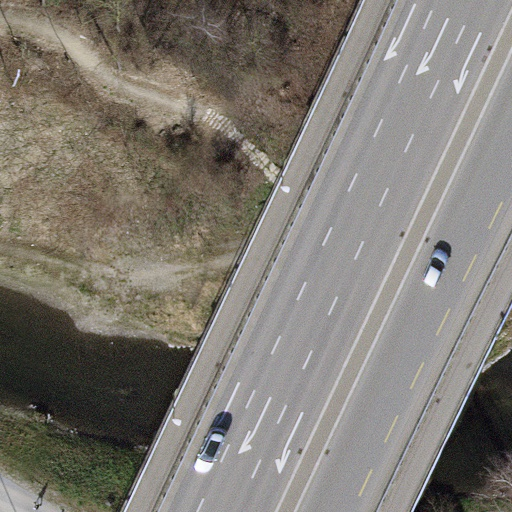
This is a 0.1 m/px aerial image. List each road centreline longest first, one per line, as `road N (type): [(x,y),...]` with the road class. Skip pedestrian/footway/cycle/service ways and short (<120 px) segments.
road 1 (primary): [(456,0),(216,511)]
road 2 (primary): [(324,511),(511,110)]
road 3 (track): [(199,511),(326,199)]
road 4 (track): [(326,199),(423,0)]
road 5 (track): [(511,250),(326,199)]
